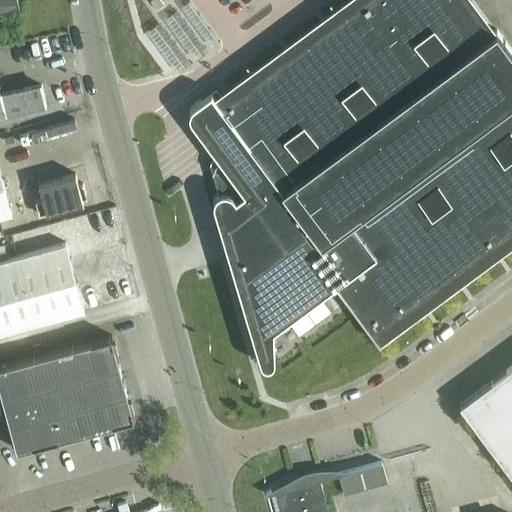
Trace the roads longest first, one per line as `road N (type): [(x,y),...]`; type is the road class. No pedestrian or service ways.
road 1 (unclassified): [(204,458),(85,0)]
road 2 (residential): [(511,306),(384,403),(204,458)]
road 3 (residential): [(204,458),(10,511)]
